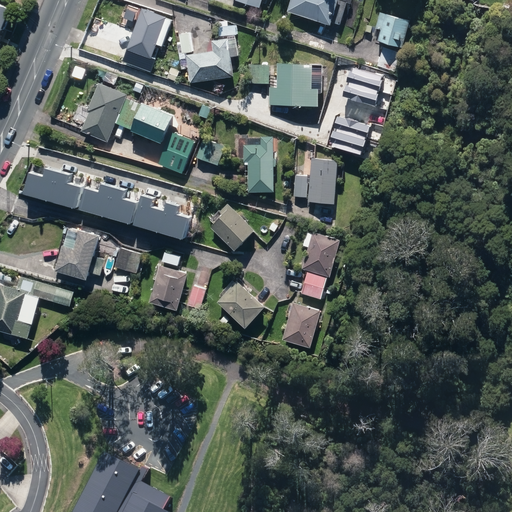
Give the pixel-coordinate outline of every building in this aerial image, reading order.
[(235,0),(235,2),(259,9),(261,0),(235,0)] [(291,0),(287,13),(330,26),(338,0),(291,0)] [(0,30),(9,8),(0,4),(0,30)] [(126,51),(151,60),(167,18),(141,9),(126,51)] [(378,42),(402,49),(410,22),(380,13),(375,30),(381,32),(378,42)] [(187,56),(191,84),(233,78),(228,39),(212,41),(213,52),(187,56)] [(378,64),(396,70),(401,54),(383,48),(378,64)] [(124,64),(144,71),(148,59),(128,52),(124,64)] [(164,66),(148,60),(144,70),(161,76),(164,66)] [(165,64),(162,74),(175,78),(178,68),(165,64)] [(269,107),(318,108),(319,90),(312,90),(312,65),(277,65),(276,89),(270,89),(269,107)] [(247,84),(269,84),(269,66),(247,66),(247,84)] [(115,125),(162,144),(172,118),(126,99),(128,96),(99,84),(87,112),(89,113),(81,132),(108,143),(115,125)] [(198,114),(207,118),(211,108),(202,104),(198,114)] [(275,126),(294,133),(300,118),(281,111),(275,126)] [(157,165),(182,174),(195,142),(170,133),(157,165)] [(248,163),(249,193),(274,193),(273,167),(276,167),(275,160),(273,160),(273,137),(262,138),(261,145),(243,146),(244,163),(248,163)] [(196,158),(218,166),(225,147),(204,139),(196,158)] [(308,203),(335,205),(338,161),(311,159),(308,203)] [(56,172),(45,169),(43,177),(29,173),(23,195),(48,201),(56,172)] [(56,172),(48,201),(75,209),(80,188),(66,184),(69,175),(56,172)] [(294,197),(307,198),(308,177),(295,176),(294,197)] [(112,187),(100,184),(98,192),(84,188),(79,210),(104,217),(112,187)] [(112,187),(104,217),(130,224),(136,203),(122,199),(124,190),(112,187)] [(141,196),(133,225),(159,232),(165,211),(151,207),(153,199),(141,196)] [(165,211),(159,232),(185,239),(191,218),(177,214),(179,206),(167,203),(165,211)] [(211,228),(234,252),(255,232),(228,205),(219,214),(222,217),(211,228)] [(269,229),(274,232),(278,227),(273,224),(269,229)] [(55,272),(87,281),(99,237),(79,231),(74,250),(62,247),(55,272)] [(305,283),(324,289),(327,277),(330,278),(341,241),(313,233),(302,270),(308,272),(305,283)] [(115,267),(136,274),(142,255),(121,249),(115,267)] [(149,303),(177,311),(188,275),(159,266),(149,303)] [(69,307),(73,293),(37,282),(33,297),(69,307)] [(217,303),(245,330),(265,309),(237,282),(217,303)] [(321,301),(324,289),(305,283),(301,295),(321,301)] [(0,331),(15,336),(27,294),(0,286),(0,287),(0,331)] [(188,306),(200,310),(206,290),(193,287),(188,306)] [(282,341),(310,349),(321,312),(293,303),(282,341)] [(220,321),(225,326),(230,321),(225,316),(220,321)] [(174,511),(175,511),(167,508),(173,496),(145,481),(152,467),(145,464),(142,469),(108,451),(75,511),(174,511)]
